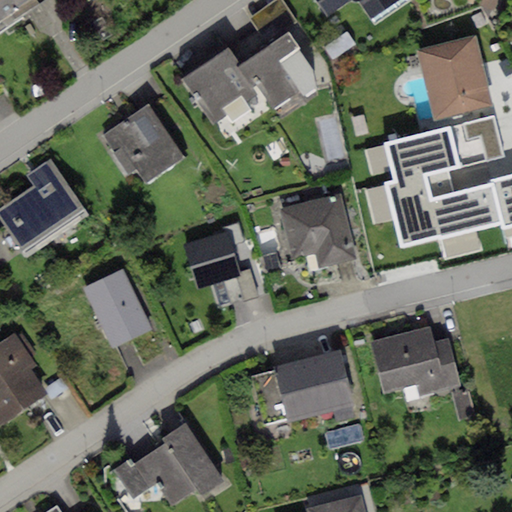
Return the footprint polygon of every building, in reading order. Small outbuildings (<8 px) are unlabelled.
[(0,0),(0,19),(16,9),(10,0),(0,0)] [(10,0),(16,9),(29,0),(10,0)] [(283,0),(272,0),(247,18),(257,32),(270,24),(278,35),(298,20),(283,0)] [(309,0),(325,23),(352,4),(365,26),(407,0),(309,0)] [(482,0),(479,8),(493,13),(498,0),(482,0)] [(288,34),(243,64),(261,92),(273,108),(298,91),(303,95),(315,86),(313,70),(288,34)] [(475,36),(419,49),(435,119),(492,106),(475,36)] [(261,92),(243,64),(231,46),(181,78),(211,124),(225,116),(231,124),(251,111),(245,103),(261,92)] [(148,105),(103,135),(129,174),(137,168),(146,182),(183,158),(148,105)] [(494,116),(384,143),(394,181),(385,183),(401,248),(500,224),(502,230),(511,227),(511,174),(489,180),(490,184),(454,193),(449,172),(505,158),(494,116)] [(34,185),(0,208),(0,216),(6,226),(22,249),(83,208),(50,161),(28,176),(34,185)] [(340,193),(279,208),(291,260),(316,254),(319,268),(356,259),(340,193)] [(6,226),(0,229),(0,263),(22,249),(6,226)] [(227,230),(183,244),(198,289),(211,285),(242,275),(227,230)] [(274,253),(263,257),(268,274),(280,271),(274,253)] [(121,269),(83,288),(112,347),(151,328),(121,269)] [(242,275),(211,285),(218,306),(242,299),(243,302),(260,297),(252,272),(242,275)] [(429,327),(372,342),(385,391),(416,383),(420,397),(460,386),(447,338),(433,342),(429,327)] [(15,333),(0,343),(0,424),(47,392),(30,367),(36,363),(15,333)] [(341,350),(276,366),(277,370),(289,420),(354,405),(341,350)] [(289,420),(277,370),(251,376),(263,426),(289,420)] [(461,390),(452,392),(459,422),(475,418),(470,394),(463,395),(461,390)] [(130,458),(112,470),(133,501),(156,486),(171,508),(196,491),(201,498),(225,482),(186,422),(163,437),(166,442),(134,464),(130,458)] [(306,511),(364,511),(361,496),(306,509),(306,511)]
